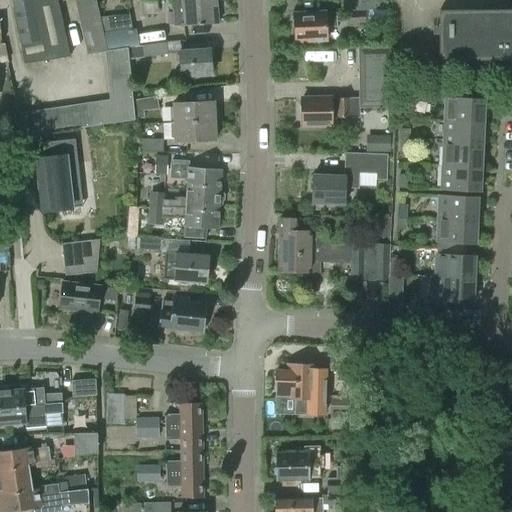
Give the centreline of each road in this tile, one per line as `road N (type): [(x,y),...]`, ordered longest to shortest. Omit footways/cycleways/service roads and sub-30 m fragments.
road 1 (residential): [(248,324),(255,191),(250,0)]
road 2 (residential): [(496,335),(248,324)]
road 3 (residential): [(243,371),(0,350)]
road 4 (residential): [(244,511),(243,371)]
road 5 (residential): [(496,335),(502,213),(511,199)]
